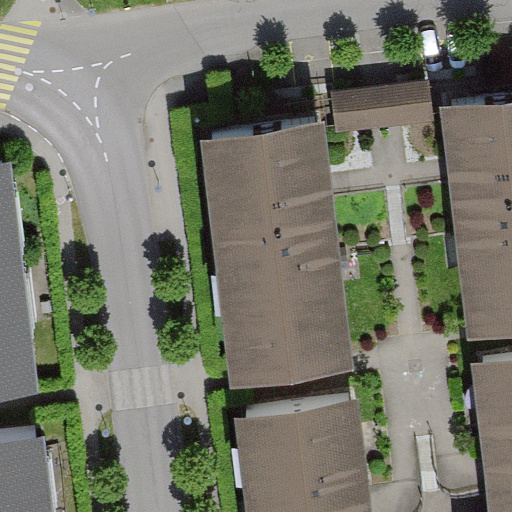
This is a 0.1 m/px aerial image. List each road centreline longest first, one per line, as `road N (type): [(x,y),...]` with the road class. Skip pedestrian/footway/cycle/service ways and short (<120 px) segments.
road 1 (residential): [(81,92),(113,165),(159,511)]
road 2 (residential): [(81,92),(114,63),(159,46),(444,0)]
